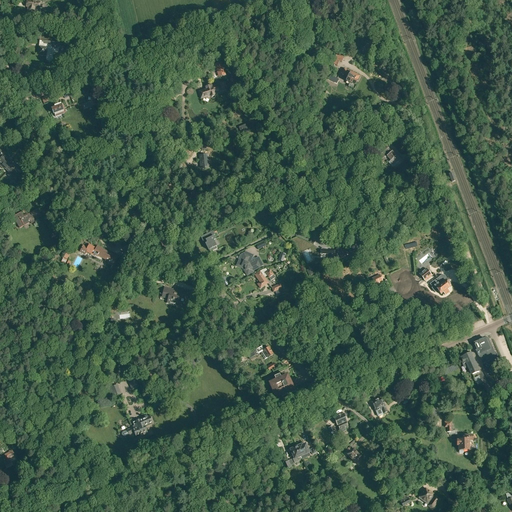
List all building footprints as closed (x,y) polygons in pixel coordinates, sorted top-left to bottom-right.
[(30,11),(32,12),(34,11),(35,8),(39,8),(42,8),(42,3),(40,3),(40,2),(37,2),(37,0),(28,0),(29,1),(27,0),(26,7),(29,7),(28,11),(30,11)] [(46,56),(46,58),(46,59),(46,60),(47,60),(47,61),(48,61),(49,62),(50,62),(50,61),(51,61),(52,61),(52,60),(53,59),(53,53),(58,53),(60,43),(40,40),(38,55),(46,56)] [(313,55),(313,57),(323,52),(322,52),(321,52),(319,48),(312,51),(314,54),(313,55)] [(330,62),(337,66),(339,61),(342,63),(344,57),(337,54),(335,58),(333,57),(330,62)] [(215,65),(218,76),(225,74),(221,63),(215,65)] [(348,86),(354,90),(356,85),(355,85),(359,77),(351,73),(351,72),(344,68),(341,74),(348,78),(348,79),(346,81),(350,83),(348,86)] [(220,90),(219,84),(212,86),(211,85),(204,87),(205,89),(201,90),(202,93),(200,94),(201,99),(210,96),(212,97),(214,96),(214,95),(214,92),(220,90)] [(73,98),(67,101),(70,106),(76,104),(73,98)] [(53,110),(52,111),(53,113),(54,113),(56,116),(61,114),(66,112),(65,110),(63,105),(61,106),(61,104),(58,105),(55,106),(55,108),(52,109),(53,110)] [(100,113),(100,114),(106,114),(105,106),(97,107),(98,113),(100,113)] [(253,115),(250,108),(245,111),(248,118),(253,115)] [(246,126),(239,129),(245,141),(252,138),(246,126)] [(375,132),(378,138),(390,131),(386,126),(375,132)] [(203,141),(198,146),(203,151),(208,146),(203,141)] [(387,146),(376,157),(381,162),(387,156),(391,160),(390,161),(394,165),(395,166),(401,160),(400,159),(397,155),(396,156),(387,146)] [(0,153),(3,157),(0,159),(0,165),(4,169),(5,168),(9,172),(7,174),(16,182),(18,179),(21,182),(25,178),(22,175),(20,176),(13,169),(16,166),(11,161),(4,155),(6,154),(1,149),(0,150),(0,153)] [(199,156),(201,169),(208,169),(207,155),(199,156)] [(37,172),(40,168),(35,163),(31,166),(37,172)] [(15,220),(19,228),(30,222),(32,224),(36,222),(35,219),(41,216),(38,209),(24,217),(21,212),(12,217),(14,221),(15,220)] [(213,231),(204,236),(206,241),(207,243),(205,244),(208,250),(209,250),(210,252),(217,249),(216,247),(216,246),(213,241),(215,240),(213,236),(215,235),(213,231)] [(266,246),(263,242),(256,246),(258,250),(266,246)] [(108,263),(112,265),(117,257),(112,254),(102,249),(98,247),(97,249),(89,245),(88,247),(83,245),(80,252),(86,255),(87,252),(93,256),(93,255),(108,263)] [(334,260),(335,263),(349,256),(352,255),(337,247),(337,251),(321,249),(320,253),(328,254),(327,259),(329,259),(332,259),(334,260)] [(254,255),(246,252),(240,255),(238,259),(239,260),(237,266),(241,268),(242,266),(244,267),(245,268),(246,270),(244,271),(247,275),(253,272),(252,271),(261,267),(263,266),(259,257),(252,261),(251,260),(254,255)] [(317,266),(313,256),(307,258),(311,269),(317,266)] [(419,274),(425,281),(432,276),(426,268),(419,274)] [(270,281),(275,277),(274,275),(270,269),(267,271),(266,269),(262,270),(259,272),(255,275),(260,282),(258,284),(261,288),(268,283),(265,278),(267,276),(269,278),(270,281)] [(383,282),(379,275),(372,279),(375,285),(383,282)] [(440,282),(434,286),(441,294),(443,292),(445,295),(449,291),(448,289),(450,287),(445,281),(446,278),(445,276),(441,276),(438,279),(440,282)] [(271,288),(273,292),(283,288),(281,283),(271,288)] [(164,287),(162,295),(168,296),(168,299),(167,303),(176,305),(177,302),(184,304),(187,293),(177,291),(175,293),(172,292),(173,289),(164,287)] [(477,351),(482,362),(487,359),(486,357),(488,356),(489,356),(495,353),(488,337),(475,343),(476,345),(474,346),(476,349),(477,349),(478,351),(477,351)] [(262,345),(253,351),(256,355),(261,352),(265,359),(273,354),(269,347),(264,350),(262,345)] [(253,349),(246,353),(250,359),(256,355),(253,351),(253,349)] [(468,367),(472,375),(479,371),(471,352),(461,357),(466,368),(468,367)] [(281,395),(281,396),(289,393),(288,391),(290,390),(290,389),(293,388),(287,375),(280,378),(278,374),(274,376),(276,380),(269,383),(275,395),(278,394),(278,396),(281,395)] [(128,381),(132,390),(139,387),(136,378),(128,381)] [(109,387),(113,397),(121,394),(118,384),(109,387)] [(399,397),(402,403),(408,400),(405,394),(399,397)] [(376,412),(378,417),(383,414),(387,412),(382,399),(372,403),(376,412)] [(339,429),(340,433),(346,431),(344,428),(346,428),(345,426),(347,425),(346,422),(347,421),(345,418),(347,417),(345,414),(343,414),(334,418),(334,419),(332,419),(334,423),(336,422),(337,425),(338,425),(340,429),(339,429)] [(122,436),(124,437),(129,435),(129,434),(134,432),(135,435),(143,432),(143,434),(148,433),(144,425),(152,422),(152,421),(151,418),(150,418),(150,417),(148,417),(147,415),(141,418),(142,419),(133,422),(132,420),(129,422),(132,428),(127,430),(122,432),(122,434),(122,436)] [(451,418),(444,418),(445,422),(444,422),(444,428),(447,428),(447,432),(452,432),(452,430),(453,430),(453,428),(451,428),(451,422),(451,418)] [(149,433),(157,430),(154,422),(146,425),(149,433)] [(459,445),(459,453),(464,453),(463,450),(469,450),(469,445),(470,445),(469,440),(472,440),(472,436),(464,436),(464,440),(457,440),(458,445),(459,445)] [(301,456),(303,459),(307,458),(306,455),(310,454),(305,444),(302,445),(301,445),(297,447),(301,456)] [(299,460),(303,459),(301,456),(297,447),(290,450),(294,459),(293,459),(294,464),(299,461),(299,460)] [(355,461),(357,464),(362,460),(359,457),(360,457),(353,449),(353,450),(350,447),(346,452),(348,454),(348,455),(354,462),(355,461)] [(8,452),(8,453),(3,456),(7,464),(10,462),(9,459),(15,456),(12,450),(8,452)] [(285,462),(288,469),(292,468),(291,465),(294,464),(292,459),(285,462)] [(370,476),(373,480),(380,474),(377,471),(370,476)] [(428,506),(432,509),(440,499),(435,496),(433,495),(433,494),(425,489),(418,499),(423,502),(424,500),(427,503),(427,502),(429,504),(428,506)] [(400,501),(403,506),(410,502),(407,497),(400,501)] [(441,511),(445,507),(440,503),(432,511),(441,511)]
